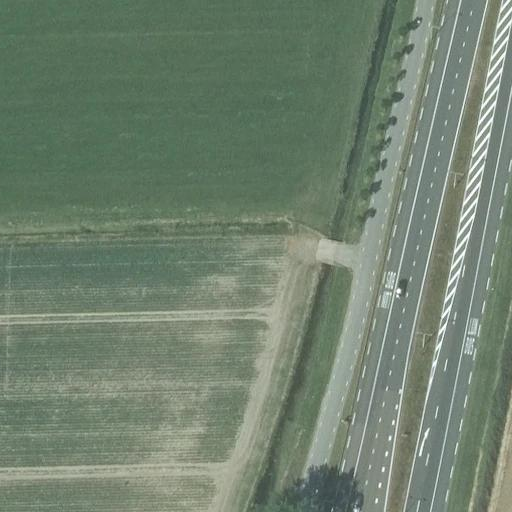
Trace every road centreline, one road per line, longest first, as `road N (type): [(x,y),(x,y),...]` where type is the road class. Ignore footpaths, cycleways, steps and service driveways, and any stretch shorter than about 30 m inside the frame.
road 1 (unclassified): [(297,511),(365,262),(417,0)]
road 2 (primary): [(469,0),(361,511)]
road 3 (primary): [(420,511),(511,74)]
